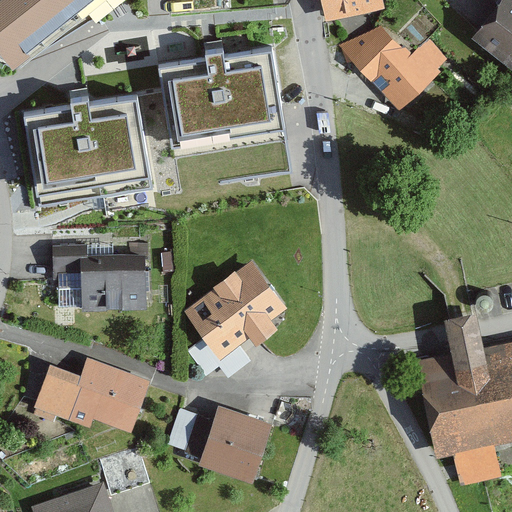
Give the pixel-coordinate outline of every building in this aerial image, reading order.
[(112,0),(0,0),(0,52),(12,69),(112,0)] [(322,0),(328,22),(384,9),(382,0),(322,0)] [(511,0),(498,0),(471,37),(511,67),(511,0)] [(361,71),(403,110),(428,84),(407,63),(412,57),(392,38),(361,71)] [(281,50),(171,72),(186,148),(296,126),(281,50)] [(146,97),(37,118),(51,191),(160,170),(146,97)] [(80,309),(146,307),(143,254),(88,257),(87,247),(52,248),(53,282),(79,281),(80,309)] [(187,310),(224,357),(286,308),(249,261),(187,310)] [(442,319),(450,353),(415,361),(437,456),(452,452),(460,486),(498,477),(490,445),(511,440),(511,341),(483,348),(475,312),(442,319)] [(90,419),(134,432),(149,383),(86,364),(82,377),(50,367),(35,415),(86,431),(90,419)] [(179,399),(169,436),(197,443),(207,406),(179,399)] [(198,467),(252,483),(271,423),(217,406),(198,467)] [(110,511),(101,485),(31,510),(32,511),(110,511)]
